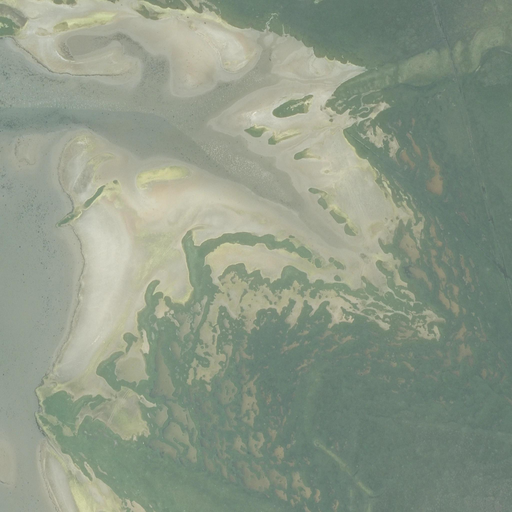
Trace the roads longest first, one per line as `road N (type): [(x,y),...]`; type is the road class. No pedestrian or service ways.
road 1 (track): [(511,304),(435,0)]
road 2 (track): [(511,279),(390,167)]
